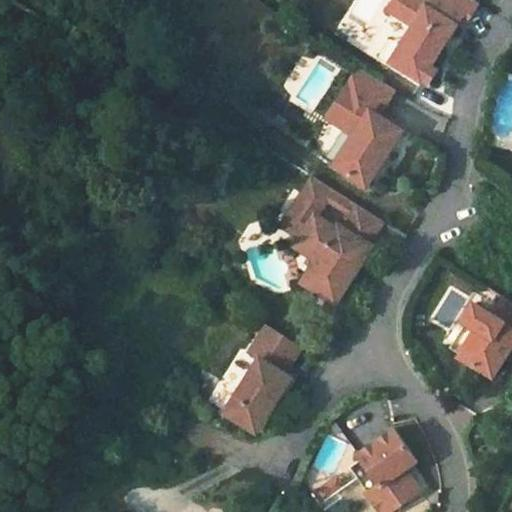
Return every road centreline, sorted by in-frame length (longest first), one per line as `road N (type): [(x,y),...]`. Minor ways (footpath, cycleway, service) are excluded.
road 1 (residential): [(358,347),(453,186),(471,80),(511,13)]
road 2 (residential): [(451,511),(454,480),(426,412),(358,347)]
road 3 (residential): [(358,347),(269,465)]
